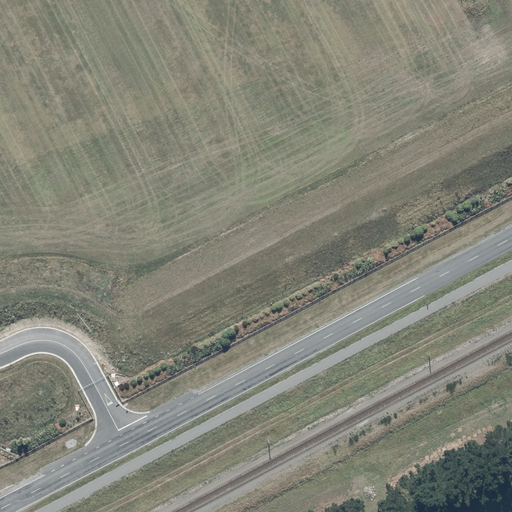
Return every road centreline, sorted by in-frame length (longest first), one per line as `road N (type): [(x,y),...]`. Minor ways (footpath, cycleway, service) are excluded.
road 1 (secondary): [(0,509),(511,239)]
road 2 (track): [(496,0),(409,44),(199,112),(26,150),(0,163)]
